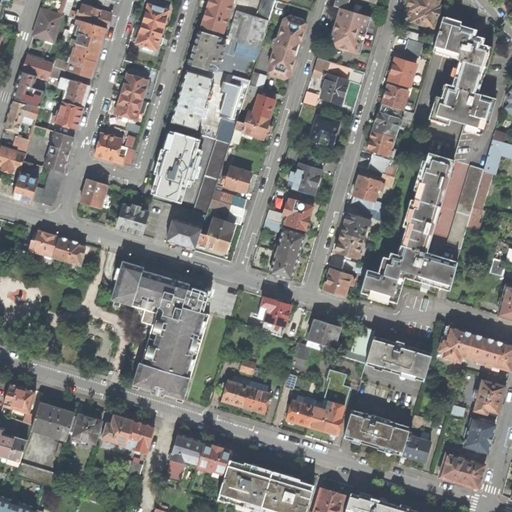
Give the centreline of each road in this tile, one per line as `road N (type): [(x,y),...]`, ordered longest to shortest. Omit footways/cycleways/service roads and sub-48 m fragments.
road 1 (residential): [(0,359),(486,508)]
road 2 (residential): [(308,296),(399,0)]
road 3 (residential): [(329,0),(237,275)]
road 4 (residential): [(191,0),(138,172),(131,179),(79,162)]
road 5 (residential): [(308,296),(398,322),(435,308),(511,330)]
road 6 (residential): [(60,223),(237,275)]
road 7 (residential): [(130,0),(79,162)]
